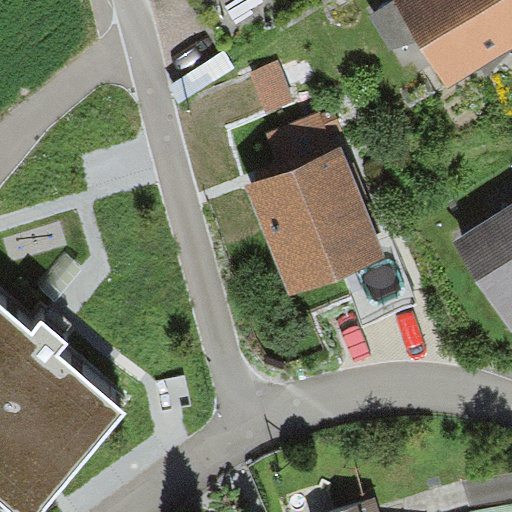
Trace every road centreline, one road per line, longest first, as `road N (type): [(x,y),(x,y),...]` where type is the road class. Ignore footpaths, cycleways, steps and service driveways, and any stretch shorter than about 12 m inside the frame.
road 1 (residential): [(129,0),(241,422)]
road 2 (residential): [(241,422),(429,385),(511,404)]
road 3 (residential): [(115,511),(241,422)]
